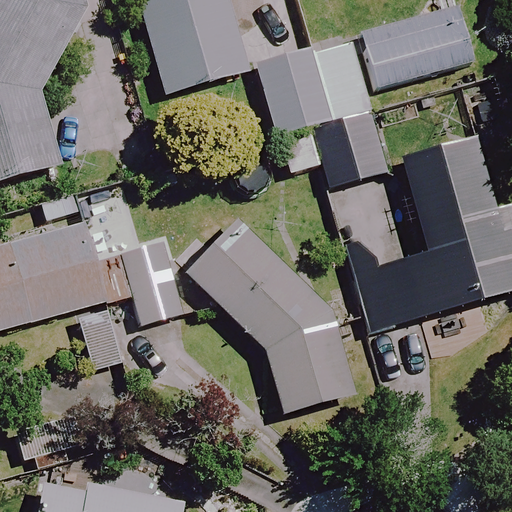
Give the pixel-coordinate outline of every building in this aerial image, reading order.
[(84,11),(80,0),(0,0),(0,185),(58,169),(50,141),(37,95),(84,11)] [(234,54),(218,0),(127,0),(157,104),(241,80),(234,54)] [(462,72),(448,22),(355,48),(369,98),(462,72)] [(268,144),(279,185),(311,177),(317,197),(318,202),(380,185),(363,119),(344,49),(295,62),(250,74),(268,144)] [(488,222),(469,148),(392,169),(417,262),(369,275),(384,333),(396,330),(511,298),(511,230),(508,217),(488,222)] [(0,338),(104,309),(80,227),(0,249),(0,338)] [(332,335),(235,228),(181,276),(254,357),(275,423),(352,400),(332,335)] [(159,236),(107,249),(130,338),(159,331),(181,325),(159,236)] [(168,511),(36,488),(31,511),(168,511)]
